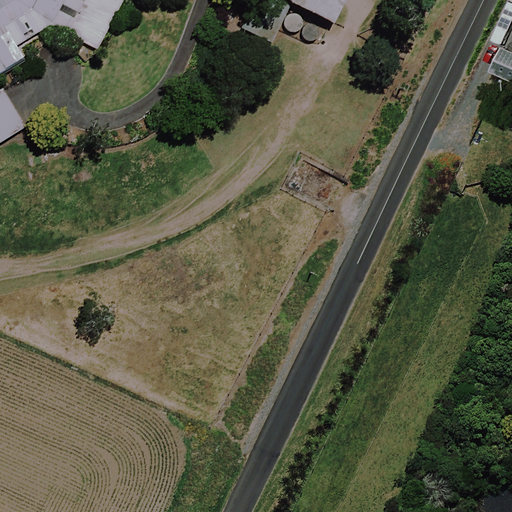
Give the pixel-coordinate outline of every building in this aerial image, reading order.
[(16,51),(48,30),(52,23),(99,46),(121,1),(119,0),(0,0),(0,74),(22,60),(16,51)] [(342,0),(279,0),(330,25),(342,0)] [(283,17),(263,7),(248,36),(268,46),(283,17)] [(511,85),(511,41),(509,40),(494,78),(511,85)] [(0,143),(23,129),(0,91),(0,143)]
